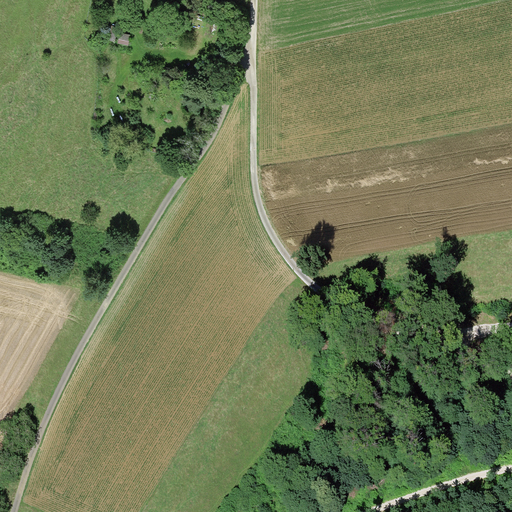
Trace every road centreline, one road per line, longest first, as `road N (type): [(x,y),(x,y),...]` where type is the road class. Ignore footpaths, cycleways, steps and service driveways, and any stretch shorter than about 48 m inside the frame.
road 1 (track): [(252,43),(211,137),(80,348),(12,511)]
road 2 (track): [(252,43),(259,208),(309,280),(353,313)]
road 3 (track): [(347,308),(341,511)]
road 4 (track): [(353,313),(511,374)]
road 5 (track): [(366,511),(511,469)]
